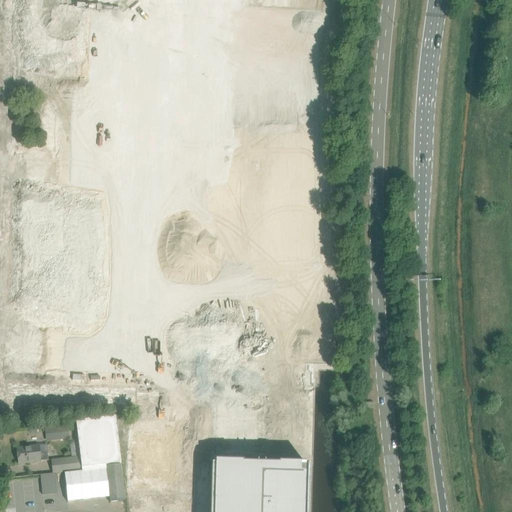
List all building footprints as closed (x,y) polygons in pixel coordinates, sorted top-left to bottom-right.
[(80,471),(64,473),(67,502),(85,500),(109,497),(110,503),(125,501),(121,465),(106,466),(106,465),(121,463),(115,417),(76,421),(80,457),(78,457),(80,471)] [(68,426),(50,428),(52,442),(70,440),(68,426)] [(182,462),(188,462),(188,434),(180,434),(180,436),(128,436),(128,474),(182,474),(182,462)] [(17,448),(18,462),(26,461),(27,464),(40,462),(40,461),(48,460),(48,453),(39,454),(38,445),(17,448)] [(53,474),(64,473),(80,471),(78,457),(51,460),(53,474)] [(211,465),(210,511),(307,511),(309,468),(306,468),(306,464),(257,463),(214,462),(214,465),(211,465)]
